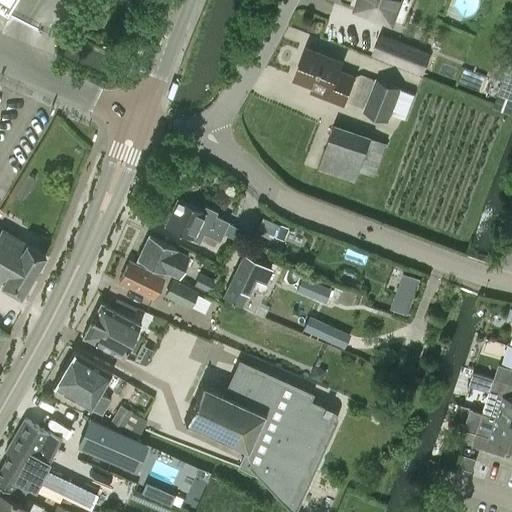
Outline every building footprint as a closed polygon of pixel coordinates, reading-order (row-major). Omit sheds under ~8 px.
[(0,0),(0,6),(5,10),(10,0),(0,0)] [(200,0),(197,7),(203,9),(206,0),(200,0)] [(364,0),(377,5),(373,15),(391,22),(399,0),(364,0)] [(423,71),(429,54),(381,35),(374,53),(423,71)] [(345,102),(355,76),(339,69),(342,60),(308,47),(296,76),(330,89),(327,95),(345,102)] [(501,94),(511,98),(511,64),(511,65),(501,94)] [(366,100),(374,77),(367,75),(359,97),(366,100)] [(403,117),(413,92),(377,78),(365,109),(388,119),(391,112),(403,117)] [(333,124),(318,168),(355,181),(359,172),(371,137),(333,124)] [(26,175),(14,196),(20,200),(32,179),(26,175)] [(227,223),(228,222),(214,216),(216,213),(204,207),(203,210),(177,198),(164,226),(191,238),(191,239),(199,242),(203,233),(218,240),(222,234),(236,240),(241,229),(227,223)] [(287,228),(262,217),(258,228),(283,238),(287,228)] [(0,284),(19,296),(44,253),(0,227),(0,284)] [(177,250),(177,249),(149,235),(137,259),(165,273),(166,271),(178,277),(189,256),(177,250)] [(257,243),(253,252),(263,256),(266,248),(257,243)] [(223,297),(254,311),(267,284),(264,282),(271,267),(244,254),(230,283),(223,297)] [(153,298),(163,277),(129,260),(119,281),(153,298)] [(207,291),(213,280),(199,273),(194,285),(207,291)] [(324,302),(330,288),(302,276),(301,277),(296,290),(324,302)] [(165,295),(189,307),(197,291),(173,279),(165,295)] [(416,291),(399,285),(391,308),(408,313),(416,291)] [(82,336),(82,337),(114,353),(122,358),(140,323),(100,302),(83,335),(82,336)] [(439,330),(446,312),(429,307),(425,318),(432,321),(430,327),(439,330)] [(73,351),(52,386),(90,409),(90,408),(100,414),(110,399),(99,393),(111,373),(73,351)] [(332,409),(310,399),(313,392),(238,358),(225,386),(236,391),(234,397),(231,396),(230,398),(218,392),(219,390),(216,389),(216,391),(203,385),(202,383),(200,383),(201,386),(186,420),(183,420),(184,422),(187,422),(200,428),(199,429),(201,430),(202,429),(215,435),(215,437),(217,438),(218,436),(230,442),(230,444),(232,445),(233,443),(246,449),(245,450),(247,451),(247,462),(246,463),(292,511),(294,511),(336,421),(337,418),(337,415),(336,413),(334,411),(332,409)] [(511,368),(499,364),(494,377),(511,382),(511,368)] [(315,367),(310,378),(321,383),(326,371),(315,367)] [(490,391),(494,377),(473,370),(468,384),(490,391)] [(511,382),(494,377),(490,391),(483,412),(497,416),(511,421),(511,382)] [(107,426),(120,432),(132,411),(120,404),(107,426)] [(132,411),(120,432),(136,438),(146,420),(132,411)] [(511,444),(511,421),(497,416),(490,437),(476,432),(472,445),(497,453),(501,441),(511,444)] [(34,489),(62,438),(49,431),(24,418),(5,452),(8,454),(0,469),(0,484),(22,497),(28,485),(34,489)] [(136,438),(120,432),(107,426),(89,419),(78,445),(129,467),(140,441),(136,438)] [(472,470),(476,459),(464,455),(461,466),(472,470)] [(145,482),(141,492),(170,505),(175,495),(145,482)] [(39,511),(42,507),(27,499),(24,506),(0,493),(0,511),(39,511)] [(175,495),(172,503),(179,506),(182,499),(175,495)]
